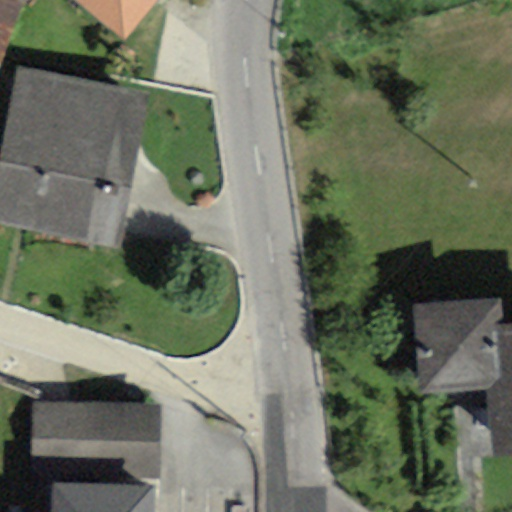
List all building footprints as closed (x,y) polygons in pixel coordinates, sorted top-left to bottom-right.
[(0,0),(0,65),(20,4),(6,0),(0,0)] [(74,0),(125,41),(158,0),(74,0)] [(146,93),(17,69),(0,158),(0,224),(117,246),(146,93)] [(511,325),(503,326),(501,299),(413,306),(421,398),(487,392),(492,461),(511,459),(511,325)] [(162,406),(33,403),(31,477),(160,480),(162,406)] [(154,511),(156,487),(51,483),(50,511),(154,511)]
